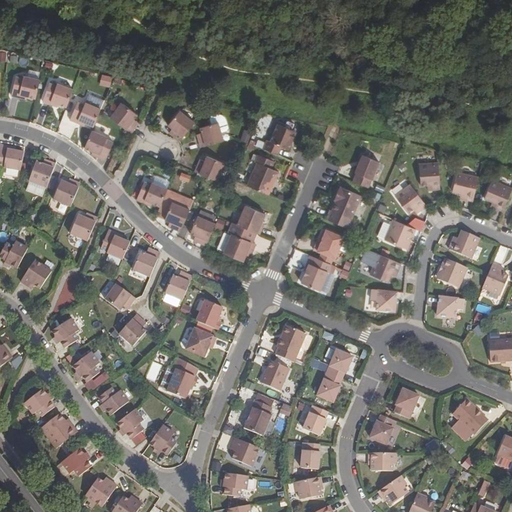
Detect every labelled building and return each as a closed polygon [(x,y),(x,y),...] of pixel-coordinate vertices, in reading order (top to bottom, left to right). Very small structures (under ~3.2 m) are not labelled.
[(101,74),(98,84),(108,87),(111,76),(101,74)] [(12,96),(19,98),(20,95),(27,97),(36,99),(40,80),(24,76),(23,78),(16,76),(12,96)] [(51,102),(58,104),(67,107),(73,89),(57,84),(57,86),(49,83),(43,102),(50,104),(51,102)] [(77,123),(79,120),(93,127),(101,110),(101,109),(86,103),(85,105),(78,102),(70,120),(77,123)] [(110,118),(131,134),(136,127),(131,123),(134,119),(137,115),(121,103),(110,118)] [(169,133),(180,141),(195,123),(180,111),(168,125),(172,129),(169,133)] [(228,127),(226,120),(225,117),(222,115),(219,115),(211,117),(209,119),(211,125),(219,123),(222,132),(227,131),(228,127)] [(197,135),(201,148),(224,140),(222,132),(219,123),(211,125),(200,128),(202,133),(197,135)] [(296,132),(278,124),(270,142),(267,140),(263,149),(278,155),(282,147),(289,150),(296,132)] [(98,157),(106,160),(113,142),(106,139),(107,137),(92,131),(85,148),(93,152),(99,154),(98,157)] [(24,152),(15,151),(8,149),(8,147),(1,145),(0,148),(0,165),(4,166),(4,168),(21,171),(24,152)] [(268,195),(278,172),(271,169),(274,162),(259,155),(256,163),(257,163),(248,186),(268,195)] [(372,180),(379,162),(363,155),(355,172),(356,173),(353,181),(368,188),(372,180)] [(200,159),(195,172),(204,176),(217,181),(224,164),(207,156),(205,161),(200,159)] [(47,188),(56,164),(48,161),(46,166),(43,164),(36,162),(29,182),(47,188)] [(440,189),(438,163),(419,164),(420,186),(427,185),(432,185),(432,190),(440,189)] [(478,177),(457,173),(452,192),(461,194),(466,195),(465,199),(473,201),(478,177)] [(503,211),(511,189),(492,180),(484,198),(492,202),(497,204),(495,208),(503,211)] [(53,200),(71,207),(81,184),(73,181),(71,185),(68,183),(61,181),(53,200)] [(137,200),(144,203),(145,200),(152,203),(160,207),(168,189),(152,183),(151,185),(144,182),(137,200)] [(426,206),(410,185),(395,196),(408,213),(413,209),(417,207),(420,211),(426,206)] [(350,218),(359,195),(338,186),(334,195),(335,196),(334,200),(330,209),(328,209),(324,218),(346,227),(350,218)] [(168,227),(180,232),(190,210),(172,202),(165,220),(170,222),(168,227)] [(54,203),(53,209),(63,212),(65,205),(54,203)] [(254,232),(259,234),(263,227),(260,226),(265,214),(245,206),(237,225),(254,232)] [(88,242),(98,218),(90,215),(89,219),(85,218),(79,215),(70,234),(88,242)] [(193,240),(206,246),(215,224),(198,216),(190,234),(196,236),(193,240)] [(352,230),(356,220),(350,218),(346,227),(352,230)] [(415,229),(393,220),(385,240),(405,248),(410,236),(412,237),(415,229)] [(255,244),(250,242),(254,232),(237,225),(233,223),(229,233),(232,234),(223,254),(243,262),(245,255),(248,250),(252,252),(255,244)] [(107,253),(123,260),(130,242),(122,239),(115,236),(116,233),(109,230),(101,249),(108,252),(107,253)] [(322,253),(319,259),(331,264),(333,258),(336,259),(344,238),(326,230),(321,244),(317,242),(313,249),(322,253)] [(463,230),(462,230),(458,239),(456,244),(452,242),(449,249),(471,259),(480,237),(465,230),(464,230),(463,230)] [(17,269),(28,249),(15,242),(13,247),(6,243),(0,255),(0,257),(6,260),(5,263),(11,266),(17,269)] [(502,264),(508,248),(500,245),(494,261),(502,264)] [(151,256),(146,255),(141,252),(133,271),(150,278),(161,253),(153,250),(151,256)] [(401,263),(379,254),(370,274),(388,282),(391,274),(393,269),(398,271),(401,263)] [(320,291),(331,264),(319,259),(310,256),(307,264),(309,264),(301,283),(320,291)] [(467,268),(445,259),(442,266),(444,267),(439,280),(459,288),(467,268)] [(35,261),(21,282),(28,287),(31,284),(34,286),(40,289),(52,272),(35,261)] [(339,278),(346,280),(350,263),(343,261),(339,278)] [(500,267),(493,264),(487,276),(482,288),(500,296),(509,276),(502,273),(498,272),(500,267)] [(183,301),(193,277),(185,274),(183,279),(178,277),(173,275),(165,294),(183,301)] [(129,308),(136,298),(116,284),(105,300),(120,311),(124,306),(128,309),(129,308)] [(397,292),(372,289),(371,300),(377,300),(376,309),(395,311),(397,292)] [(464,299),(439,297),(438,304),(437,316),(456,318),(457,309),(463,310),(464,299)] [(217,321),(223,308),(204,300),(195,321),(218,331),(222,323),(217,321)] [(143,320),(137,314),(119,334),(133,347),(146,332),(141,327),(138,325),(143,320)] [(55,337),(59,343),(61,342),(65,349),(78,340),(74,334),(79,331),(71,319),(52,332),(55,337)] [(280,349),(277,356),(292,362),(304,334),(288,327),(278,348),(280,349)] [(186,350),(204,357),(208,347),(210,344),(213,346),(216,338),(195,329),(186,350)] [(322,338),(332,342),(334,336),(324,332),(322,338)] [(511,360),(511,339),(489,341),(491,362),(511,360)] [(0,346),(0,367),(12,358),(7,351),(5,353),(0,347),(0,346)] [(327,373),(342,380),(345,373),(346,373),(353,357),(336,350),(327,373)] [(77,372),(81,378),(82,377),(87,383),(100,373),(95,367),(99,364),(91,353),(72,367),(77,372)] [(198,368),(195,367),(177,358),(173,367),(177,369),(167,391),(185,399),(191,385),(195,387),(199,378),(195,377),(198,368)] [(312,360),(310,368),(325,370),(326,363),(312,360)] [(153,361),(145,378),(155,383),(163,366),(153,361)] [(289,369),(271,361),(268,369),(266,374),(265,373),(260,383),(280,391),(289,369)] [(342,380),(327,373),(317,396),(333,403),(340,387),(339,387),(342,380)] [(102,405),(106,410),(110,416),(129,402),(120,391),(116,394),(111,388),(99,398),(103,404),(102,405)] [(394,413),(409,419),(419,396),(403,389),(396,405),(397,406),(394,413)] [(51,401),(47,395),(43,390),(24,404),(33,415),(37,411),(42,417),(55,407),(50,402),(51,401)] [(474,435),(488,420),(483,415),(466,399),(452,414),(474,435)] [(272,408),(255,401),(252,408),(253,408),(244,429),(263,436),(269,421),(272,416),(269,415),(272,408)] [(287,416),(291,406),(282,403),(278,413),(287,416)] [(328,412),(313,406),(303,429),(319,436),(326,420),(325,419),(328,412)] [(144,421),(135,410),(117,424),(121,429),(125,435),(126,434),(131,440),(144,430),(139,424),(144,421)] [(65,421),(60,414),(41,429),(56,449),(78,433),(72,425),(70,427),(65,421)] [(386,445),(396,422),(381,415),(378,422),(377,422),(370,438),(386,445)] [(269,437),(275,424),(269,421),(264,435),(269,437)] [(174,434),(163,426),(149,444),(155,449),(161,453),(162,451),(168,456),(177,443),(171,438),(174,434)] [(511,461),(511,439),(505,436),(497,455),(511,461)] [(259,449),(236,438),(232,447),(236,449),(234,453),(232,459),(252,467),(259,449)] [(319,445),(303,443),(301,468),(318,470),(320,452),(319,452),(319,445)] [(84,455),(79,449),(61,463),(70,474),(74,471),(79,477),(92,467),(87,461),(88,460),(84,455)] [(396,453),(369,453),(369,461),(371,461),(371,465),(371,471),(393,471),(393,464),(396,464),(396,453)] [(246,491),(248,476),(225,473),(224,481),(223,488),(225,488),(224,495),(240,497),(241,490),(246,491)] [(407,485),(401,476),(378,492),(383,499),(385,497),(387,500),(391,505),(409,493),(404,486),(407,485)] [(103,482),(98,478),(86,496),(102,507),(117,486),(109,481),(107,484),(103,482)] [(320,478),(293,483),(295,493),(298,492),(299,500),(321,496),(320,490),(319,486),(322,486),(320,478)] [(485,498),(490,483),(482,480),(477,495),(485,498)] [(494,502),(498,494),(489,490),(486,498),(494,502)] [(427,498),(417,494),(409,511),(431,511),(435,504),(426,500),(427,498)] [(129,500),(123,496),(112,511),(136,511),(142,504),(135,499),(132,503),(129,500)]
